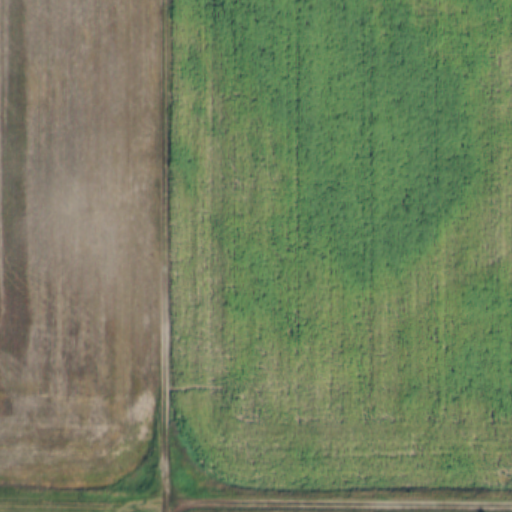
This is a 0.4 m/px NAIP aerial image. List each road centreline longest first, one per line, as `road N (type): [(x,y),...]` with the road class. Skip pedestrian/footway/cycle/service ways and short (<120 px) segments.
road 1 (track): [(511,504),(0,500)]
road 2 (track): [(162,511),(163,0)]
